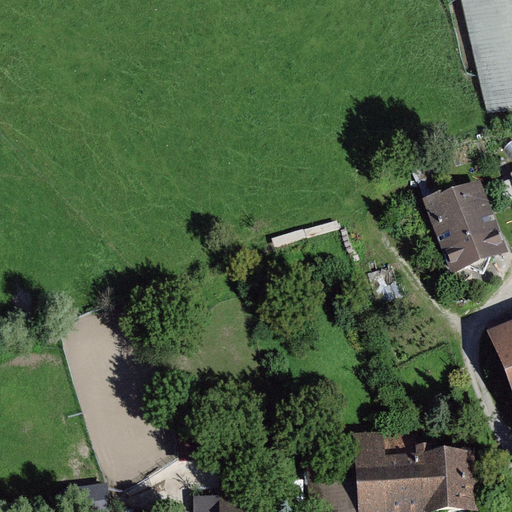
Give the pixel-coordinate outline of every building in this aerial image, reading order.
[(511,0),(460,0),(487,107),(511,101),(511,0)] [(508,255),(481,184),(448,196),(447,194),(425,202),(453,275),(508,255)] [(394,268),(368,274),(375,303),(400,297),(394,268)] [(511,329),(490,338),(511,393),(511,329)] [(244,434),(179,438),(180,463),(219,461),(221,498),(247,496),(244,434)] [(311,470),(313,511),(479,511),(476,454),(461,455),(461,447),(416,449),(417,463),(385,465),(383,436),(354,437),(355,467),(311,470)] [(193,499),(193,511),(273,511),(273,496),(247,496),(221,498),(193,499)]
